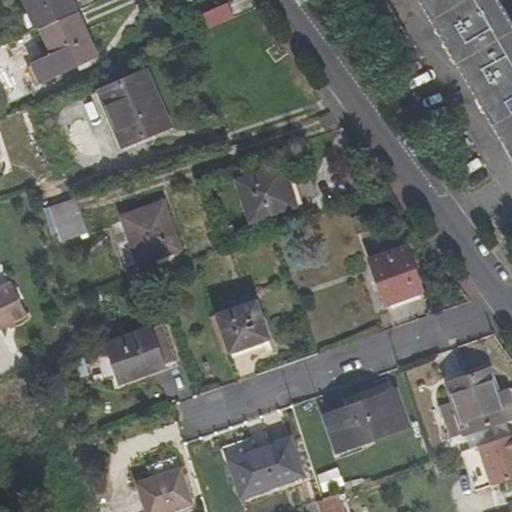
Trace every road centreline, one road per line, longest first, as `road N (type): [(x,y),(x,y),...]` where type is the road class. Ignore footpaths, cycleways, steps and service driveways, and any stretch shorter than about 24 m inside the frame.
road 1 (residential): [(509,297),(281,0)]
road 2 (residential): [(509,297),(478,317),(190,415)]
road 3 (unknown): [(405,0),(507,174)]
